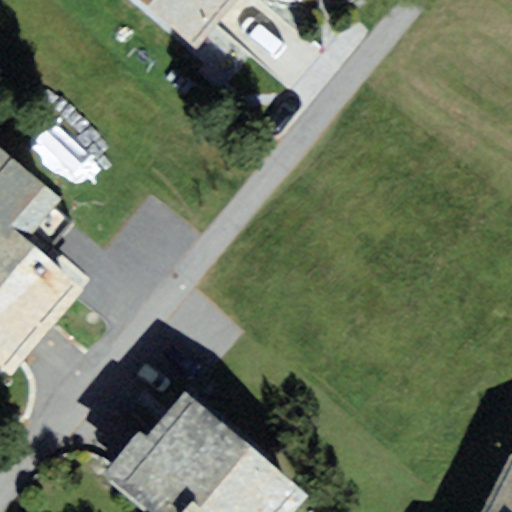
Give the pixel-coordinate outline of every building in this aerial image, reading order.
[(140,0),(196,48),(239,0),(140,0)] [(0,217),(27,240),(62,199),(0,147),(0,217)] [(0,365),(13,376),(86,290),(27,240),(0,217),(0,365)] [(295,511),(311,494),(185,391),(148,435),(141,429),(104,474),(150,511),(295,511)] [(511,511),(511,452),(507,452),(477,511),(511,511)]
